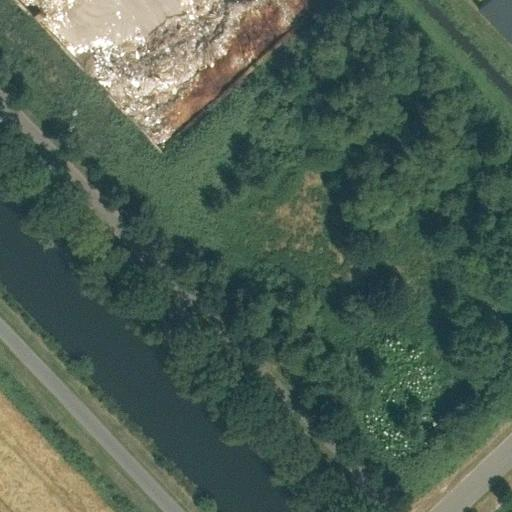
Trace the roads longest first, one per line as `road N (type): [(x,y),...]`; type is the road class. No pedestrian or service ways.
road 1 (unclassified): [(0,328),(174,511)]
road 2 (unclassified): [(126,236),(0,103)]
